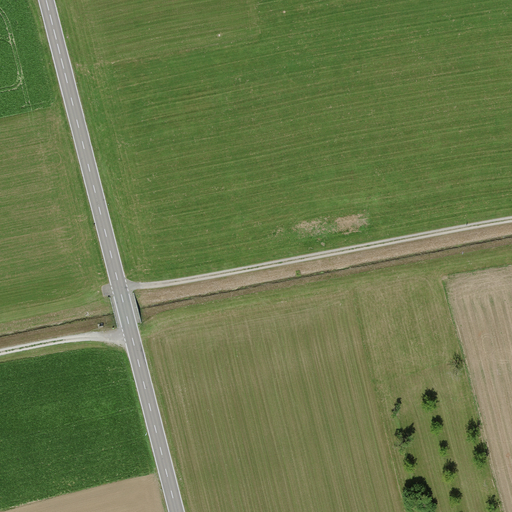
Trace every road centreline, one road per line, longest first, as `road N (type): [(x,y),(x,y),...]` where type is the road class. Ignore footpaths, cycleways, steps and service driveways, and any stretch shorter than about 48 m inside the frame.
road 1 (secondary): [(176,511),(46,0)]
road 2 (track): [(119,288),(511,219)]
road 3 (track): [(131,334),(0,352)]
